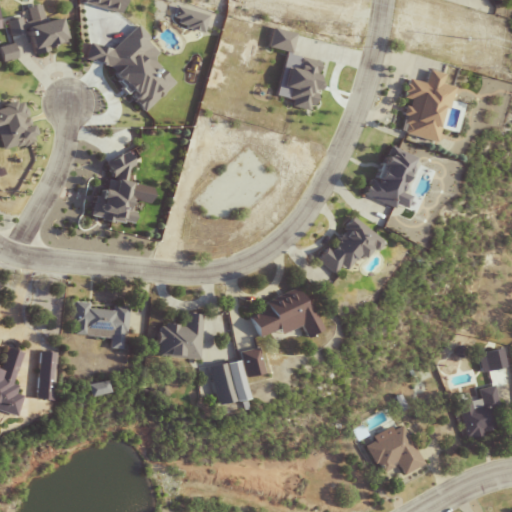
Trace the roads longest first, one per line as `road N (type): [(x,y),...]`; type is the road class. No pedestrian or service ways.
road 1 (residential): [(9,257),(191,277),(243,267),(283,234),(336,161),(370,57),(378,0)]
road 2 (residential): [(9,257),(60,161),(65,100)]
